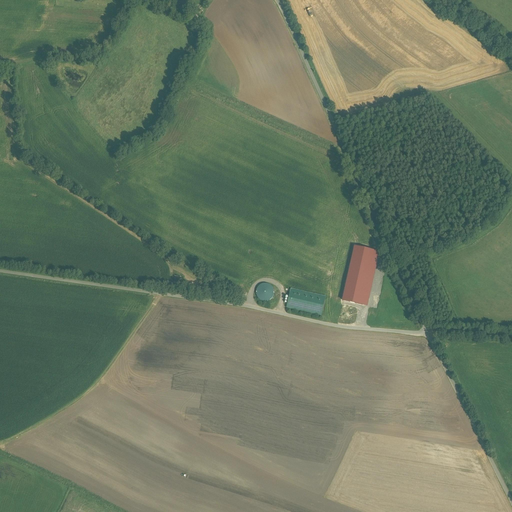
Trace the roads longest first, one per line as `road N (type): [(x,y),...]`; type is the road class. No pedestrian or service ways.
road 1 (unclassified): [(430,334),(0,267)]
road 2 (unclassified): [(274,0),(430,334)]
road 3 (unclassified): [(511,498),(430,334)]
